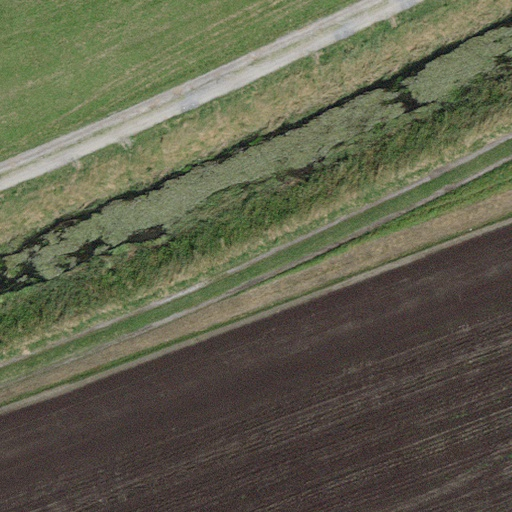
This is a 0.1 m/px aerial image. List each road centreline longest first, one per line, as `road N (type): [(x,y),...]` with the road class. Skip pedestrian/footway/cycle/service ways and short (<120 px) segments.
road 1 (track): [(511,142),(0,372)]
road 2 (track): [(400,0),(0,178)]
